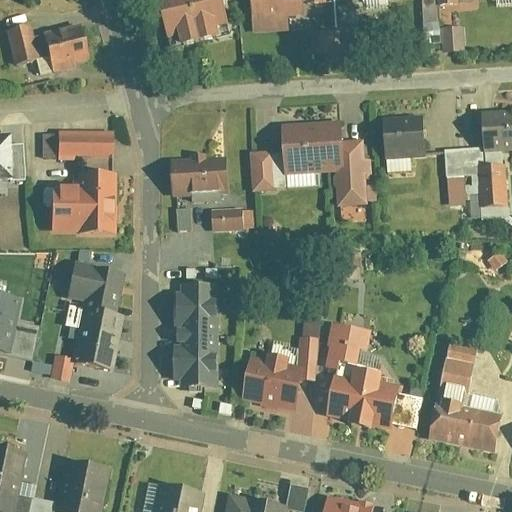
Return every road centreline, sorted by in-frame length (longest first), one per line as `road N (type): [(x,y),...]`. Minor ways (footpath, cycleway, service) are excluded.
road 1 (unclassified): [(137,424),(511,502)]
road 2 (residential): [(148,104),(511,75)]
road 3 (residential): [(137,424),(147,383),(148,104)]
road 4 (residential): [(0,116),(148,104)]
road 5 (unclassified): [(0,396),(137,424)]
